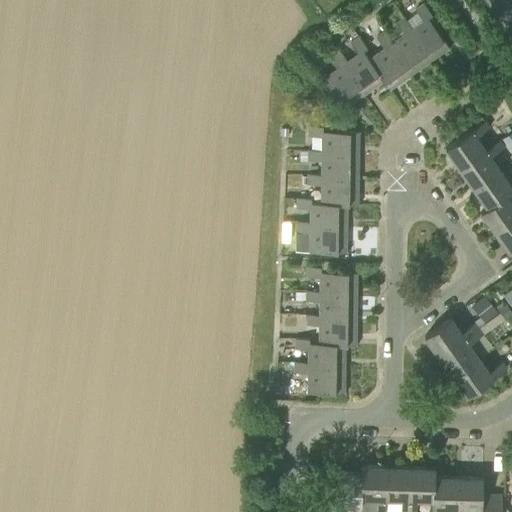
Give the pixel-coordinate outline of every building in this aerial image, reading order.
[(409,29),(430,59),(448,46),(427,17),(432,14),(423,2),(415,8),(422,19),(411,27),(409,29)] [(366,22),(372,31),(380,25),(375,17),(366,22)] [(409,29),(411,27),(404,17),(395,23),(403,33),(392,41),(390,43),(411,73),(430,59),(409,29)] [(390,43),(392,41),(384,31),(376,36),(383,47),(370,56),(385,78),(383,80),(389,88),(411,73),(390,43)] [(385,78),(370,56),(368,58),(363,50),(366,47),(358,36),(350,41),(358,52),(347,60),(345,61),(366,91),(383,80),(385,78)] [(345,61),(347,60),(339,49),(331,56),(338,66),(322,77),(344,107),(366,91),(345,61)] [(472,187),(499,168),(490,155),(503,146),(498,140),(485,149),(476,135),(489,126),(485,120),(445,148),(472,187)] [(321,154),(358,154),(358,131),(322,131),(322,126),(308,126),(308,136),(321,136),(321,149),(321,154)] [(290,137),(290,127),(279,127),(279,136),(290,137)] [(511,129),(502,137),(509,147),(511,144),(511,129)] [(321,154),(321,149),(308,149),(308,159),(321,160),(321,174),(321,178),(358,178),(358,154),(321,154)] [(307,151),(300,151),(299,161),(307,161),(307,151)] [(494,231),(511,218),(511,200),(507,193),(511,189),(511,180),(509,182),(499,168),(472,187),(486,207),(480,211),(494,231)] [(346,203),(357,203),(358,178),(321,178),(321,174),(308,173),(307,197),(310,197),(310,202),(320,202),(346,202),(346,203)] [(346,202),(320,202),(310,202),(310,197),(307,197),(297,197),(297,207),(310,208),(310,221),(309,226),(346,226),(346,203),(346,202)] [(511,218),(494,231),(508,252),(511,249),(511,218)] [(309,226),(310,221),(296,221),(296,232),(309,232),(309,251),(346,251),(346,226),(309,226)] [(319,295),(356,296),(356,272),(320,271),(320,266),(307,266),(307,276),(319,277),(319,290),(319,295)] [(319,295),(319,290),(306,290),(306,300),(319,300),(319,314),(319,319),(356,320),(356,296),(319,295)] [(305,300),(305,291),(294,291),(294,300),(305,300)] [(497,312),(484,295),(471,305),(484,323),(497,312)] [(511,313),(505,304),(497,309),(505,320),(511,314),(511,313)] [(319,319),(319,314),(306,314),(306,324),(319,324),(318,342),(345,342),(344,344),(355,344),(356,320),(319,319)] [(438,355),(478,327),(474,322),(461,331),(451,317),(424,335),(438,355)] [(452,375),(479,356),(469,343),(482,333),(478,327),(438,355),(452,375)] [(345,342),(318,342),(308,342),(308,338),(295,338),(295,348),(308,348),(307,361),(307,367),(344,368),(344,344),(345,342)] [(479,356),(452,375),(466,395),(506,367),(501,361),(488,370),(479,356)] [(307,367),(307,361),(294,361),(294,372),(307,372),(307,391),(344,392),(344,368),(307,367)] [(384,498),(386,465),(361,465),(361,473),(361,497),(377,498),(377,511),(384,511),(385,498),(384,498)] [(408,511),(409,466),(386,465),(384,498),(385,498),(401,499),(400,511),(408,511)] [(433,475),(434,475),(434,467),(409,466),(408,511),(415,511),(416,499),(432,499),(433,475)] [(361,473),(337,472),(335,511),(343,511),(344,505),(361,505),(361,497),(361,473)] [(458,476),(434,475),(433,475),(432,499),(431,511),(439,511),(440,508),(457,508),(458,476)] [(458,476),(457,508),(473,509),(473,511),(501,511),(502,494),(482,493),(482,476),(458,476)]
